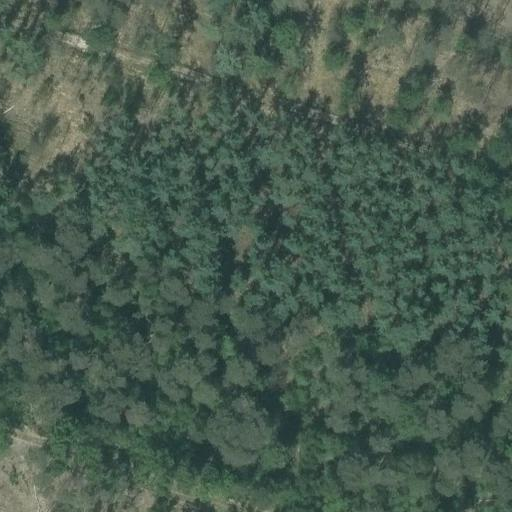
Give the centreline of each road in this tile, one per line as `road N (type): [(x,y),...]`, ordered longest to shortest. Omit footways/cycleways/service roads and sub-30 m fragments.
road 1 (track): [(511,148),(0,6)]
road 2 (track): [(0,431),(243,511)]
